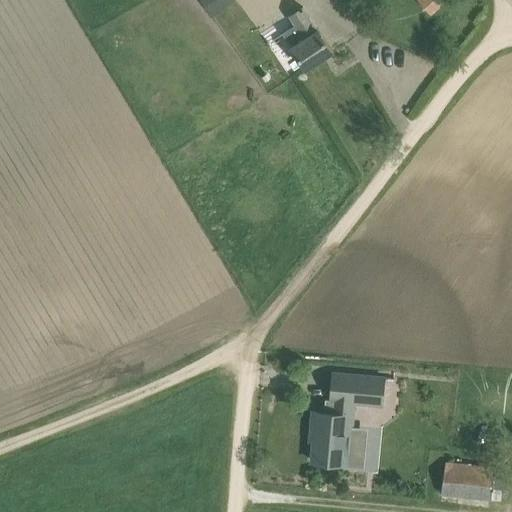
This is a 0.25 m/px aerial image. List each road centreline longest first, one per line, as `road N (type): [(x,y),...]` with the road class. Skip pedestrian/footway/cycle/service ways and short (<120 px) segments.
road 1 (track): [(254,348),(511,20)]
road 2 (track): [(0,447),(254,348)]
road 3 (track): [(239,511),(254,348)]
